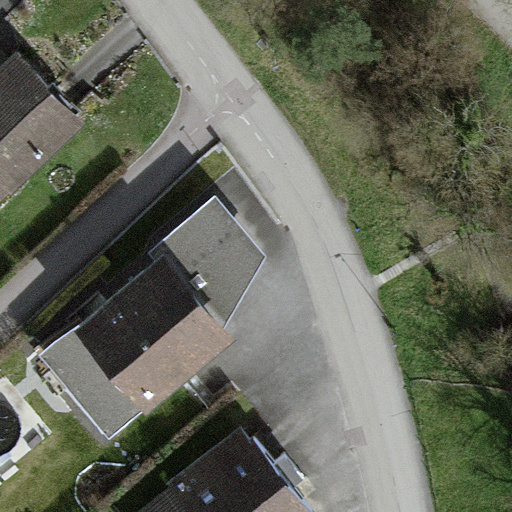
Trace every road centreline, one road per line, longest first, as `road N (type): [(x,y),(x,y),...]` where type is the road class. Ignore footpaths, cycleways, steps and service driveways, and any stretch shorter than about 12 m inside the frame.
road 1 (residential): [(225,58),(353,365),(378,511)]
road 2 (residential): [(225,58),(0,273)]
